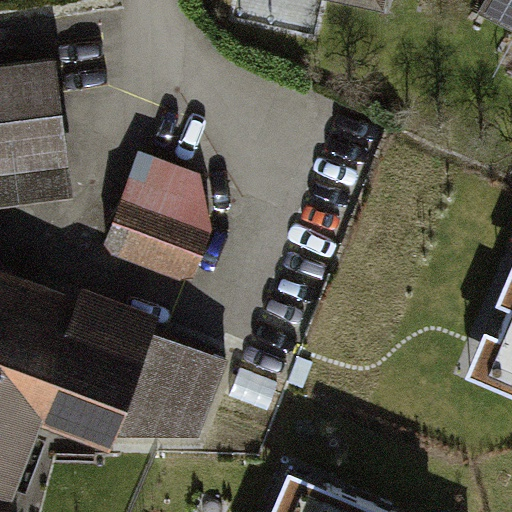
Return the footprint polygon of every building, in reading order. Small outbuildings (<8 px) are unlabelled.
[(511,0),(489,0),(484,12),(511,26),(511,0)] [(0,66),(0,511),(11,511),(47,418),(114,442),(165,316),(0,258),(0,257),(0,205),(78,197),(67,92),(63,58),(0,66)] [(107,235),(114,249),(188,277),(211,220),(196,165),(140,145),(107,235)] [(511,224),(510,224),(452,364),(511,389),(511,224)] [(437,511),(295,453),(270,511),(437,511)]
